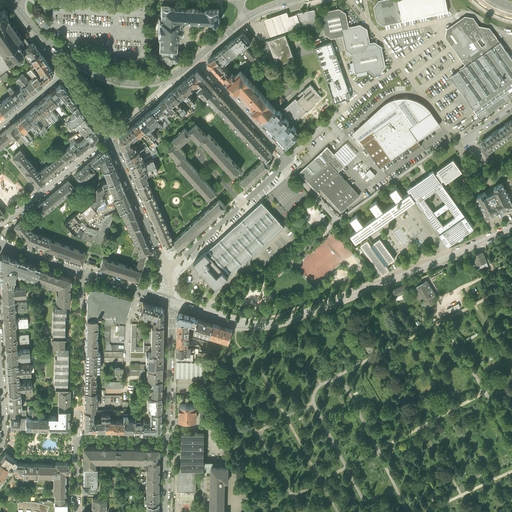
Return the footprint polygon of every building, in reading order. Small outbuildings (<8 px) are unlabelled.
[(378,0),(374,7),(377,20),(384,25),(402,21),(419,17),(448,11),(445,0),(378,0)] [(160,7),(161,7),(160,18),(158,18),(158,19),(158,29),(158,35),(157,35),(157,36),(159,36),(158,47),(158,49),(159,49),(159,50),(159,51),(160,52),(158,53),(162,58),(163,57),(169,63),(178,56),(175,52),(175,49),(176,49),(177,37),(178,37),(178,32),(181,32),(182,25),(191,26),(191,21),(213,22),(215,24),(218,24),(220,22),(221,18),(219,17),(219,10),(220,10),(220,9),(218,8),(218,9),(207,8),(205,8),(205,9),(169,7),(169,6),(168,6),(162,6),(160,6),(160,7)] [(2,7),(2,9),(0,10),(0,52),(1,54),(0,54),(1,55),(3,53),(5,57),(3,58),(8,65),(8,66),(9,66),(9,65),(12,63),(12,64),(13,63),(15,61),(16,61),(16,60),(16,59),(19,59),(19,61),(20,60),(20,59),(22,57),(23,58),(23,57),(22,57),(23,54),(25,54),(24,53),(23,53),(22,50),(23,50),(23,49),(22,50),(21,48),(20,47),(21,46),(20,45),(19,46),(19,45),(20,44),(20,43),(19,42),(21,41),(22,42),(22,41),(22,40),(24,38),(23,38),(20,34),(21,34),(20,33),(19,33),(17,30),(17,29),(17,28),(16,29),(13,25),(14,25),(14,24),(13,24),(10,21),(11,20),(10,20),(7,16),(7,15),(6,13),(7,11),(6,10),(4,10),(3,9),(3,7),(2,7)] [(374,74),(381,73),(386,66),(381,46),(374,42),(370,42),(368,36),(367,29),(360,24),(349,26),(346,13),(339,8),(325,11),(321,18),(324,34),(331,38),(342,36),(345,50),(351,53),(355,73),(368,71),(374,74)] [(315,10),(296,14),(300,26),(309,23),(310,28),(318,26),(315,10)] [(287,12),(265,19),(267,27),(271,36),(292,29),(292,28),(300,26),(296,14),(292,15),(289,16),(287,12)] [(41,13),(35,18),(44,30),(50,25),(41,13)] [(445,37),(466,66),(500,42),(490,28),(479,26),(473,17),(465,16),(456,22),(447,29),(445,37)] [(251,42),(242,32),(236,37),(244,47),(251,42)] [(285,34),(268,40),(269,43),(271,49),(277,65),(294,59),(294,58),(293,58),(285,35),(285,34)] [(253,57),(244,47),(236,37),(230,43),(237,51),(240,49),(241,50),(241,51),(242,53),(243,52),(251,61),(254,59),(253,57)] [(39,52),(32,42),(27,46),(26,44),(21,48),(22,50),(23,49),(23,50),(22,50),(23,53),(24,53),(26,52),(28,54),(27,56),(28,58),(30,58),(31,58),(39,52)] [(334,103),(351,97),(332,42),(315,47),(334,103)] [(511,95),(511,58),(500,42),(466,66),(451,77),(480,118),(511,95)] [(235,53),(237,51),(230,43),(222,49),(230,58),(235,54),(235,53)] [(259,52),(253,57),(254,59),(257,61),(271,49),(269,43),(259,52)] [(225,62),(230,58),(222,49),(215,55),(222,63),(224,61),(225,62)] [(48,65),(39,52),(31,58),(39,71),(48,65)] [(229,76),(227,74),(229,72),(222,63),(215,55),(208,61),(224,80),(229,76)] [(241,65),(247,71),(251,68),(250,67),(245,61),(241,65)] [(42,82),(38,77),(26,62),(23,65),(32,76),(33,75),(34,77),(31,79),(37,87),(42,82)] [(53,71),(48,65),(39,71),(40,71),(39,72),(41,74),(39,75),(40,76),(38,77),(42,82),(52,74),(53,71)] [(12,74),(9,70),(2,75),(6,79),(12,74)] [(196,71),(189,77),(195,85),(197,83),(199,86),(205,81),(196,71)] [(229,76),(224,80),(236,93),(237,92),(251,108),(251,109),(261,121),(262,120),(275,109),(284,101),(280,97),(271,105),(241,72),(240,72),(235,77),(232,73),(229,76)] [(32,91),(37,87),(31,79),(27,82),(26,80),(27,79),(22,73),(19,76),(32,91)] [(26,96),(32,91),(19,76),(16,79),(21,85),(22,84),(23,85),(20,88),(26,96)] [(189,77),(181,84),(188,92),(194,88),(193,86),(195,85),(189,77)] [(205,97),(206,97),(213,90),(205,81),(199,86),(198,87),(199,89),(198,90),(205,97)] [(6,87),(11,93),(19,102),(26,96),(20,88),(15,92),(9,84),(6,87)] [(60,84),(56,88),(64,98),(75,112),(80,109),(63,85),(60,84)] [(181,84),(174,89),(181,98),(184,96),(192,106),(196,102),(188,92),(181,84)] [(322,98),(310,85),(280,112),(279,110),(277,111),(275,109),(262,120),(268,126),(267,126),(272,132),(273,131),(277,137),(284,145),(284,144),(287,147),(291,143),(291,144),(301,134),(296,128),(296,129),(292,125),(306,112),(307,112),(315,105),(314,105),(322,98)] [(56,88),(50,92),(58,102),(64,98),(56,88)] [(174,89),(166,96),(177,109),(183,116),(188,111),(184,107),(184,108),(177,101),(181,98),(174,89)] [(206,97),(218,109),(226,102),(215,89),(213,90),(206,97)] [(53,107),(55,105),(62,113),(65,110),(58,102),(50,92),(45,97),(53,107)] [(0,107),(5,113),(19,102),(11,93),(0,102),(0,107)] [(166,96),(159,102),(166,111),(168,113),(172,110),(173,112),(177,109),(166,96)] [(51,108),(53,107),(45,97),(40,101),(48,111),(55,119),(58,117),(51,108)] [(381,107),(353,133),(363,143),(362,143),(380,168),(409,147),(412,151),(421,145),(418,140),(440,125),(431,112),(430,112),(427,109),(425,106),(421,104),(417,101),(414,100),(410,99),(406,99),(402,98),(403,99),(401,101),(398,103),(395,99),(392,101),(388,103),(385,104),(381,107)] [(52,120),(46,112),(48,111),(40,101),(35,105),(49,123),(52,120)] [(152,108),(151,110),(158,118),(163,114),(166,111),(159,102),(157,104),(152,108)] [(218,109),(264,159),(265,159),(266,160),(273,154),(267,147),(255,134),(244,121),(232,108),(226,102),(218,109)] [(46,125),(49,123),(35,105),(30,109),(38,119),(40,117),(46,125)] [(30,109),(25,113),(39,130),(43,135),(48,131),(47,129),(38,119),(30,109)] [(84,115),(80,109),(75,112),(70,114),(73,118),(67,121),(70,125),(84,115)] [(160,127),(163,124),(158,118),(151,110),(145,115),(143,116),(150,124),(151,125),(155,121),(160,127)] [(36,133),(39,130),(25,113),(20,118),(27,127),(29,125),(36,133)] [(171,123),(163,114),(158,118),(163,124),(166,127),(171,123)] [(89,121),(84,115),(70,125),(72,128),(78,125),(79,127),(89,121)] [(143,116),(137,121),(155,142),(157,139),(147,127),(150,124),(143,116)] [(26,128),(27,127),(20,118),(15,122),(22,130),(30,140),(33,137),(26,128)] [(93,127),(89,121),(79,127),(68,136),(71,139),(83,131),(84,132),(93,127)] [(137,121),(132,126),(138,134),(141,132),(145,136),(144,137),(151,145),(148,147),(153,153),(157,150),(155,148),(158,145),(155,142),(137,121)] [(0,147),(18,133),(22,130),(15,122),(14,123),(0,133),(0,147)] [(494,132),(502,143),(511,135),(511,127),(508,122),(494,132)] [(199,143),(202,140),(207,136),(196,124),(188,131),(185,128),(173,139),(176,142),(168,149),(179,161),(184,157),(186,154),(181,149),(179,146),(185,141),(192,135),(194,137),(199,143)] [(118,139),(121,147),(129,144),(127,138),(130,135),(132,138),(138,134),(132,126),(118,136),(118,139)] [(78,144),(74,148),(78,153),(98,137),(98,134),(93,127),(84,132),(87,137),(78,144)] [(30,140),(22,130),(18,133),(27,143),(30,140)] [(483,145),(488,152),(502,143),(494,132),(481,142),(483,145)] [(209,134),(207,136),(202,140),(207,146),(218,159),(229,171),(234,176),(241,170),(209,134)] [(70,144),(71,145),(74,148),(78,144),(74,140),(70,144)] [(346,142),(334,153),(345,165),(357,154),(346,142)] [(121,147),(125,155),(134,151),(131,143),(129,144),(121,147)] [(71,145),(59,155),(66,163),(78,153),(74,148),(71,145)] [(483,145),(479,147),(488,161),(492,158),(488,152),(483,145)] [(344,166),(327,147),(320,153),(318,153),(318,155),(308,164),(306,164),(306,166),(299,172),(308,182),(309,182),(317,191),(320,188),(340,210),(343,210),(360,195),(338,172),(344,166)] [(125,155),(129,165),(142,159),(138,149),(134,151),(125,155)] [(32,165),(20,150),(12,157),(24,171),(32,165)] [(103,150),(91,160),(94,163),(100,159),(104,169),(113,165),(107,151),(103,150)] [(482,166),(482,165),(473,152),(468,155),(477,169),(482,166)] [(59,155),(38,172),(45,180),(66,163),(59,155)] [(129,165),(133,174),(155,165),(151,155),(142,159),(129,165)] [(189,163),(184,157),(179,161),(177,163),(209,199),(216,192),(211,186),(200,175),(189,163)] [(361,212),(353,218),(360,227),(354,232),(359,240),(419,198),(444,232),(470,214),(445,180),(448,178),(450,180),(466,169),(458,157),(441,168),(442,170),(439,172),(437,168),(411,187),(412,188),(406,192),(400,184),(392,189),(399,199),(388,207),(382,198),(374,203),(380,213),(368,222),(361,212)] [(264,159),(241,180),(247,187),(253,181),(265,170),(271,165),(266,160),(265,159),(264,159)] [(491,165),(488,161),(482,165),(482,166),(485,170),(491,165)] [(81,182),(95,171),(88,163),(75,175),(81,182)] [(38,172),(32,165),(24,171),(38,187),(45,180),(38,172)] [(118,178),(113,165),(104,169),(103,169),(109,182),(118,178)] [(133,174),(137,184),(147,180),(148,179),(146,175),(152,172),(153,174),(158,172),(155,165),(133,174)] [(371,168),(366,173),(372,179),(376,174),(371,168)] [(124,191),(118,178),(109,182),(108,183),(114,196),(124,191)] [(68,180),(53,193),(59,201),(74,188),(68,180)] [(137,184),(142,197),(152,192),(147,180),(137,184)] [(20,190),(2,182),(0,185),(8,189),(6,192),(5,192),(2,198),(12,202),(13,199),(16,200),(20,190)] [(483,211),(484,211),(486,213),(484,214),(486,218),(488,218),(488,217),(491,216),(493,216),(493,215),(496,214),(498,214),(498,213),(499,212),(500,214),(501,213),(503,212),(503,211),(505,211),(505,210),(509,209),(510,210),(510,209),(511,208),(511,203),(509,198),(510,198),(510,196),(509,197),(507,194),(508,194),(508,192),(506,193),(505,190),(506,189),(505,188),(504,188),(503,185),(504,185),(503,183),(502,184),(502,182),(493,187),(495,190),(486,194),(485,191),(477,195),(477,196),(476,197),(477,198),(478,198),(480,201),(478,201),(479,202),(480,202),(482,205),(481,206),(481,207),(482,206),(484,209),(483,210),(483,211)] [(113,196),(114,196),(108,183),(97,188),(95,197),(93,205),(104,200),(113,196)] [(130,206),(124,191),(114,196),(113,196),(119,210),(121,209),(130,206)] [(165,241),(166,245),(173,242),(173,241),(152,192),(142,197),(145,202),(150,214),(155,225),(160,237),(162,242),(165,241)] [(44,214),(59,201),(53,193),(37,206),(44,214)] [(227,206),(220,199),(173,241),(173,242),(178,247),(179,249),(185,243),(197,233),(209,222),(221,211),(227,206)] [(107,205),(104,200),(93,205),(92,205),(96,210),(107,205)] [(89,201),(79,210),(80,210),(86,218),(96,210),(92,205),(89,201)] [(283,226),(261,201),(194,262),(216,286),(283,226)] [(135,216),(130,206),(121,209),(126,220),(135,216)] [(82,221),(86,218),(80,210),(74,215),(80,223),(82,221)] [(79,227),(80,229),(83,232),(81,239),(103,246),(114,212),(105,216),(104,218),(102,218),(98,231),(87,227),(82,221),(80,223),(82,225),(79,227)] [(479,226),(470,214),(444,232),(453,244),(479,226)] [(140,228),(135,216),(126,220),(131,232),(140,228)] [(22,219),(13,226),(20,233),(26,241),(33,232),(22,219)] [(150,253),(140,228),(131,232),(140,255),(141,256),(146,254),(150,253)] [(80,229),(75,237),(81,239),(83,232),(80,229)] [(48,238),(33,232),(26,241),(35,244),(44,248),(48,238)] [(375,243),(372,238),(365,242),(387,274),(394,268),(391,263),(399,258),(385,236),(375,243)] [(67,245),(48,238),(44,248),(44,249),(54,252),(63,256),(67,245)] [(174,251),(178,247),(173,242),(166,245),(169,250),(174,251)] [(86,252),(67,245),(63,256),(73,259),(82,262),(86,252)] [(473,255),(473,256),(479,270),(488,266),(482,252),(479,253),(478,253),(473,255)] [(0,260),(0,267),(1,285),(13,284),(13,280),(14,277),(15,274),(16,272),(35,280),(40,268),(2,254),(0,255),(0,260)] [(140,255),(136,268),(141,270),(146,254),(141,256),(140,255)] [(122,264),(103,258),(100,268),(109,271),(119,274),(122,264)] [(136,268),(122,264),(119,274),(128,277),(137,280),(141,270),(136,268)] [(52,286),(52,285),(57,274),(40,268),(35,280),(52,286)] [(442,269),(428,275),(430,278),(432,281),(445,273),(442,269)] [(71,280),(57,274),(52,285),(57,287),(57,304),(54,304),(54,305),(66,305),(69,305),(70,288),(70,280),(71,280)] [(421,283),(412,288),(423,306),(427,304),(428,306),(434,302),(433,301),(437,298),(426,280),(422,283),(421,283)] [(13,284),(1,285),(2,290),(2,300),(14,299),(13,296),(26,296),(25,286),(13,287),(13,284)] [(406,284),(390,291),(393,297),(409,291),(406,284)] [(86,314),(86,318),(97,318),(97,316),(101,316),(101,314),(103,314),(103,315),(104,316),(105,316),(106,316),(106,315),(106,314),(110,314),(110,315),(111,316),(112,316),(113,316),(113,315),(115,315),(114,318),(125,318),(131,299),(103,290),(103,289),(102,289),(102,288),(101,289),(100,290),(98,288),(95,288),(93,288),(91,289),(91,288),(90,288),(89,288),(89,289),(89,290),(89,291),(87,292),(87,295),(87,297),(86,297),(85,298),(85,299),(85,300),(86,300),(86,311),(86,314)] [(409,291),(393,297),(395,302),(411,295),(409,291)] [(14,299),(2,300),(2,306),(3,315),(14,315),(14,310),(15,310),(16,311),(17,311),(27,311),(26,302),(16,303),(16,304),(15,304),(14,304),(14,299)] [(154,306),(144,303),(142,306),(141,309),(139,314),(146,316),(147,312),(151,314),(154,306)] [(459,303),(446,309),(449,314),(461,308),(459,303)] [(56,346),(65,346),(65,335),(65,312),(66,305),(54,305),(54,308),(55,308),(55,312),(52,312),(52,329),(54,329),(54,333),(52,333),(52,341),(54,341),(53,346),(56,346)] [(162,309),(154,306),(151,314),(150,316),(154,317),(154,315),(156,316),(156,325),(163,325),(163,310),(162,309)] [(178,320),(178,322),(187,322),(191,323),(196,325),(198,320),(194,319),(195,318),(180,313),(177,315),(177,320),(178,320)] [(15,320),(14,315),(3,315),(3,321),(4,332),(16,331),(15,326),(16,326),(16,327),(18,327),(28,326),(27,318),(18,318),(18,319),(16,319),(16,320),(15,320)] [(86,318),(86,335),(96,335),(97,332),(97,321),(97,318),(86,318)] [(114,319),(104,318),(103,352),(104,352),(123,352),(123,346),(111,346),(109,344),(109,326),(111,324),(116,324),(116,323),(125,324),(126,322),(126,319),(125,318),(114,318),(114,319)] [(213,325),(198,320),(196,325),(194,332),(209,337),(213,325)] [(178,322),(177,335),(188,335),(189,335),(189,325),(191,323),(187,322),(178,322)] [(130,352),(143,353),(144,348),(135,348),(136,331),(138,331),(138,328),(136,328),(136,324),(131,324),(130,352)] [(152,350),(152,353),(162,353),(163,325),(156,325),(153,325),(153,328),(151,328),(151,347),(151,350),(152,350)] [(233,331),(213,325),(209,337),(229,344),(233,331)] [(16,331),(4,332),(4,337),(5,347),(17,346),(16,341),(17,341),(17,342),(19,342),(19,343),(29,342),(28,333),(18,334),(18,335),(17,335),(16,336),(16,331)] [(96,338),(96,335),(86,335),(86,352),(96,352),(96,349),(97,349),(97,338),(96,338)] [(177,335),(177,345),(188,345),(188,346),(188,335),(177,335)] [(177,345),(177,353),(194,354),(194,349),(188,349),(188,348),(188,345),(177,345)] [(17,346),(5,347),(5,352),(6,362),(18,362),(17,358),(29,357),(29,349),(17,349),(17,346)] [(65,346),(56,346),(56,355),(54,355),(54,380),(55,380),(55,387),(58,387),(68,388),(68,386),(68,384),(67,384),(68,356),(67,356),(68,346),(65,346)] [(86,352),(85,371),(95,371),(99,371),(99,352),(96,352),(86,352)] [(148,353),(147,369),(154,369),(154,365),(161,365),(162,353),(152,353),(148,353)] [(194,354),(177,353),(176,377),(203,378),(204,378),(204,370),(205,362),(195,361),(196,354),(194,354)] [(7,370),(7,378),(19,377),(19,373),(21,373),(21,374),(31,374),(30,364),(21,364),(21,366),(18,366),(18,362),(6,362),(7,370)] [(144,365),(130,365),(130,376),(144,376),(144,365)] [(147,381),(151,381),(152,379),(161,379),(161,365),(154,365),(154,369),(147,369),(147,381)] [(123,368),(115,368),(115,371),(117,371),(117,380),(113,379),(113,382),(122,382),(123,368)] [(85,371),(85,390),(95,391),(95,371),(85,371)] [(19,382),(19,377),(7,378),(8,386),(8,393),(20,393),(19,388),(21,387),(21,388),(22,388),(22,389),(32,388),(31,380),(22,380),(22,381),(21,381),(21,382),(19,382)] [(150,388),(150,395),(161,395),(161,379),(152,379),(151,381),(150,383),(152,384),(152,387),(151,387),(150,388)] [(48,415),(48,417),(48,428),(69,428),(69,409),(69,408),(70,388),(68,388),(58,387),(58,405),(59,405),(59,417),(55,417),(55,415),(48,415)] [(85,390),(84,410),(92,410),(95,410),(95,406),(96,406),(97,394),(95,394),(95,391),(85,390)] [(9,400),(10,409),(17,409),(26,408),(26,402),(25,392),(20,393),(8,393),(9,400)] [(155,409),(155,411),(160,411),(161,395),(150,395),(148,395),(148,409),(155,409)] [(197,404),(181,404),(180,419),(197,419),(197,404)] [(143,430),(154,430),(154,411),(155,411),(155,409),(148,409),(143,409),(143,413),(149,413),(149,420),(143,419),(143,430)] [(84,410),(84,429),(96,429),(96,420),(92,420),(92,410),(84,410)] [(96,429),(105,429),(105,413),(101,413),(100,418),(100,419),(96,419),(96,420),(96,429)] [(110,413),(105,413),(105,429),(114,429),(114,419),(110,419),(110,418),(109,418),(110,413)] [(123,414),(123,419),(123,429),(132,429),(132,419),(129,419),(127,419),(127,414),(123,414)] [(132,418),(132,419),(132,429),(143,430),(143,419),(140,419),(140,414),(135,414),(134,418),(132,418)] [(38,417),(38,428),(39,428),(45,428),(48,428),(48,417),(44,417),(44,416),(42,416),(42,417),(38,417)] [(21,427),(25,427),(25,417),(17,417),(17,427),(21,427)] [(123,419),(114,419),(114,429),(123,429),(123,419)] [(182,432),(181,465),(181,468),(196,469),(203,469),(203,465),(203,461),(204,432),(182,432)] [(120,447),(83,446),(83,466),(95,467),(95,462),(134,463),(134,447),(120,447)] [(150,447),(134,447),(134,463),(147,462),(147,466),(146,466),(146,489),(158,489),(159,479),(159,470),(159,447),(150,447)] [(5,452),(0,459),(0,462),(8,469),(15,469),(15,472),(20,475),(23,475),(24,463),(19,463),(17,463),(17,460),(5,452)] [(55,474),(55,495),(64,496),(64,472),(65,473),(65,471),(66,471),(66,469),(68,469),(68,462),(56,461),(56,464),(54,464),(37,464),(24,463),(23,475),(23,476),(43,477),(43,475),(52,475),(52,474),(55,474)] [(0,462),(0,479),(0,480),(8,469),(0,462)] [(178,465),(177,490),(195,490),(196,469),(181,468),(181,465),(178,465)] [(211,465),(210,511),(227,511),(224,511),(225,481),(228,481),(228,465),(213,465),(211,465)] [(95,467),(83,466),(83,490),(89,490),(89,489),(97,490),(97,467),(95,467)] [(43,477),(23,476),(23,492),(40,493),(44,495),(55,495),(55,474),(52,474),(52,475),(43,475),(43,477)] [(146,500),(146,503),(158,503),(158,499),(158,489),(146,489),(145,495),(143,495),(143,500),(146,500)] [(64,507),(64,496),(55,495),(55,501),(51,501),(46,499),(46,501),(42,501),(43,503),(36,502),(25,501),(24,500),(19,500),(19,502),(18,502),(17,511),(22,511),(26,511),(52,511),(53,511),(54,511),(67,511),(67,507),(64,507)] [(105,511),(106,498),(92,498),(92,505),(91,507),(91,511),(105,511)] [(157,511),(158,506),(158,503),(146,503),(145,511),(157,511)]
